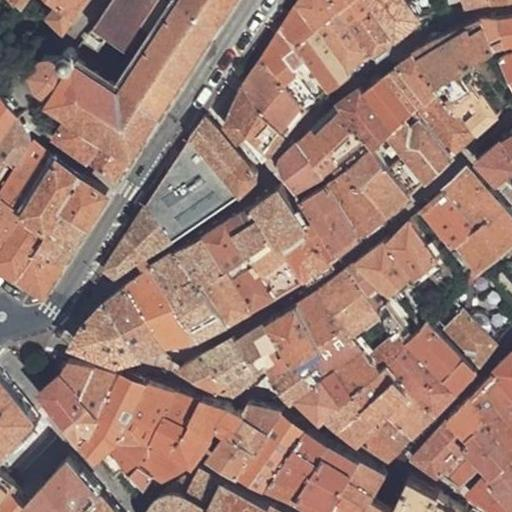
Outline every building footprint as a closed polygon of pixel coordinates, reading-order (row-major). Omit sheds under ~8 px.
[(21,0),(22,1),(22,0),(50,0),(45,7),(64,25),(81,0),(21,0)] [(108,0),(103,8),(92,26),(142,58),(179,2),(174,0),(108,0)] [(180,0),(179,2),(142,58),(122,88),(159,109),(231,0),(180,0)] [(320,27),(298,0),(291,10),(264,51),(279,69),(297,51),(318,29),(320,27)] [(338,9),(330,0),(298,0),(320,27),(338,9)] [(347,0),(330,0),(338,9),(347,0)] [(398,34),(371,0),(347,0),(338,9),(370,49),(374,53),(398,34)] [(421,15),(408,0),(371,0),(398,34),(421,15)] [(370,49),(338,9),(320,27),(351,64),(370,49)] [(511,40),(511,14),(498,16),(509,41),(511,40)] [(493,44),(483,16),(434,36),(415,47),(418,51),(419,51),(476,129),(478,131),(499,112),(461,68),(488,47),(493,44)] [(509,41),(498,16),(483,16),(493,44),(498,43),(509,41)] [(351,64),(320,27),(318,29),(297,51),(327,85),(330,88),(355,68),(351,64)] [(511,40),(509,41),(511,51),(511,52),(503,56),(498,43),(493,44),(488,47),(495,59),(499,57),(511,77),(511,40)] [(136,146),(159,109),(122,88),(76,61),(76,53),(75,51),(71,49),(65,48),(61,51),(41,57),(32,71),(33,76),(37,82),(51,91),(50,94),(73,108),(107,129),(136,146)] [(279,69),(264,51),(244,81),(288,128),(308,104),(307,102),(279,69)] [(327,85),(297,51),(279,69),(307,102),(327,85)] [(418,51),(399,64),(428,101),(419,109),(454,149),(476,129),(419,51),(418,51)] [(428,101),(399,64),(364,89),(396,128),(419,109),(428,101)] [(288,128),(244,81),(227,118),(241,133),(252,124),(274,147),(288,128)] [(396,128),(364,89),(361,86),(338,103),(369,139),(375,147),(396,128)] [(18,113),(0,93),(0,139),(18,113)] [(369,139),(338,103),(337,103),(300,139),(327,168),(350,154),(369,139)] [(57,134),(91,156),(107,129),(73,108),(57,134)] [(478,131),(476,129),(454,149),(419,109),(396,128),(375,147),(412,192),(413,192),(456,151),(457,153),(463,149),(461,147),(467,141),(469,143),(474,137),(473,136),(478,131)] [(188,135),(189,135),(243,190),(244,190),(260,170),(205,111),(188,135)] [(0,182),(3,186),(34,138),(31,133),(18,113),(0,139),(0,182)] [(479,157),(500,177),(511,168),(511,127),(507,131),(479,157)] [(119,174),(136,146),(107,129),(91,156),(119,174)] [(243,190),(189,135),(148,200),(176,234),(178,233),(243,190)] [(34,138),(3,186),(25,209),(60,156),(34,138)] [(327,168),(300,139),(295,144),(285,154),(283,158),(283,165),(285,169),(298,185),(327,168)] [(389,213),(412,192),(375,147),(352,167),(389,213)] [(60,156),(25,209),(46,233),(64,205),(84,173),(60,156)] [(511,239),(511,206),(505,197),(468,163),(444,186),(445,188),(479,222),(461,239),(487,267),(508,247),(507,245),(511,239)] [(365,230),(389,213),(352,167),(331,182),(365,230)] [(84,173),(64,205),(90,221),(95,213),(109,190),(84,173)] [(296,227),(309,218),(283,182),(270,191),(296,227)] [(365,230),(331,182),(306,195),(342,248),(365,230)] [(3,186),(0,191),(0,247),(25,209),(3,186)] [(479,222),(445,188),(424,207),(455,245),(461,239),(479,222)] [(280,237),(296,227),(270,191),(255,201),(280,237)] [(176,234),(148,200),(106,267),(117,276),(176,234)] [(268,245),(280,237),(255,201),(243,208),(268,245)] [(46,233),(20,274),(24,277),(46,292),(90,221),(64,205),(46,233)] [(256,253),(268,245),(243,208),(231,215),(251,246),(256,253)] [(25,209),(0,247),(0,260),(20,274),(46,233),(25,209)] [(251,246),(231,215),(208,230),(228,261),(251,246)] [(443,256),(414,216),(391,237),(419,271),(421,274),(443,256)] [(336,256),(309,218),(296,227),(280,237),(307,275),(336,256)] [(228,261),(208,230),(180,245),(203,278),(228,261)] [(419,271),(391,237),(389,235),(361,257),(386,278),(397,287),(419,271)] [(307,275),(280,237),(268,245),(256,253),(280,290),(307,275)] [(203,278),(180,245),(168,253),(191,286),(203,278)] [(280,290),(256,253),(251,246),(228,261),(255,304),(280,290)] [(176,296),(191,286),(168,253),(155,261),(176,296)] [(386,278),(361,257),(354,263),(372,288),(386,278)] [(199,332),(176,296),(155,261),(129,280),(170,341),(199,332)] [(255,304),(228,261),(203,278),(231,317),(255,304)] [(372,288),(354,263),(323,286),(361,327),(377,314),(384,305),(372,288)] [(230,317),(231,317),(203,278),(191,286),(218,323),(230,317)] [(144,349),(170,341),(129,280),(112,293),(107,296),(129,327),(144,349)] [(199,332),(218,323),(191,286),(176,296),(199,332)] [(361,327),(323,286),(301,299),(322,322),(345,346),(362,329),(361,327)] [(129,327),(107,296),(88,318),(76,339),(100,348),(129,327)] [(322,322),(301,299),(273,316),(293,344),(322,322)] [(410,333),(389,301),(384,305),(377,314),(384,322),(386,320),(403,341),(407,336),(410,333)] [(482,361),(499,342),(463,306),(446,326),(482,361)] [(261,369),(271,360),(293,344),(273,316),(239,337),(253,356),(261,369)] [(460,384),(479,364),(432,320),(413,341),(460,384)] [(345,346),(322,322),(293,344),(271,360),(278,368),(273,373),(294,397),(299,391),(345,346)] [(121,355),(144,349),(129,327),(100,348),(121,355)] [(374,382),(393,361),(388,356),(362,329),(345,346),(299,391),(323,413),(326,410),(341,420),(374,382)] [(437,409),(460,384),(413,341),(407,336),(403,341),(388,356),(393,361),(437,409)] [(253,356),(239,337),(208,349),(229,376),(253,356)] [(229,376),(208,349),(179,367),(218,385),(229,376)] [(511,385),(511,353),(498,368),(511,385)] [(263,372),(261,369),(253,356),(229,376),(218,385),(239,390),(263,372)] [(96,410),(122,367),(120,367),(70,358),(62,372),(96,410)] [(413,433),(437,409),(393,361),(374,382),(388,400),(413,433)] [(0,452),(38,411),(0,366),(0,452)] [(100,457),(149,376),(122,367),(96,410),(103,418),(84,437),(100,457)] [(511,385),(498,368),(479,386),(473,392),(496,419),(511,436),(511,385)] [(43,388),(84,437),(103,418),(96,410),(62,372),(43,388)] [(165,474),(192,458),(172,448),(204,395),(177,386),(149,376),(100,457),(114,474),(126,462),(145,480),(154,468),(165,474)] [(341,420),(360,435),(388,400),(374,382),(341,420)] [(496,419),(473,392),(456,409),(450,416),(472,442),(484,430),(496,419)] [(172,448),(192,458),(195,460),(231,404),(204,395),(172,448)] [(392,454),(413,433),(388,400),(360,435),(392,454)] [(259,443),(285,410),(286,407),(249,401),(229,429),(259,443)] [(256,477),(268,482),(308,426),(285,410),(259,443),(239,468),(256,477)] [(440,473),(472,442),(450,416),(412,456),(440,473)] [(502,459),(511,448),(511,436),(496,419),(484,430),(472,442),(487,461),(495,452),(502,459)] [(268,482),(297,496),(323,454),(333,440),(308,426),(268,482)] [(211,455),(239,468),(259,443),(229,429),(211,455)] [(297,496),(329,511),(363,456),(343,445),(333,440),(323,454),(297,496)] [(440,473),(461,486),(487,461),(472,442),(440,473)] [(511,495),(511,448),(502,459),(493,467),(492,469),(489,472),(511,495)] [(84,508),(105,488),(72,452),(50,475),(84,508)] [(493,467),(502,459),(495,452),(487,461),(493,467)] [(331,511),(363,511),(388,469),(363,456),(329,511),(331,511)] [(0,500),(16,480),(0,464),(0,500)] [(290,511),(199,466),(192,478),(185,475),(166,487),(166,490),(160,494),(155,499),(153,502),(150,511),(290,511)] [(506,511),(511,511),(511,495),(489,472),(468,492),(506,511)] [(79,511),(84,508),(50,475),(30,493),(46,511),(79,511)] [(401,511),(428,511),(441,491),(409,475),(395,507),(401,511)] [(0,511),(46,511),(30,493),(20,484),(16,480),(0,500),(0,511)] [(109,493),(105,488),(84,508),(79,511),(124,511),(125,511),(109,493)] [(463,511),(467,506),(441,491),(428,511),(463,511)]
